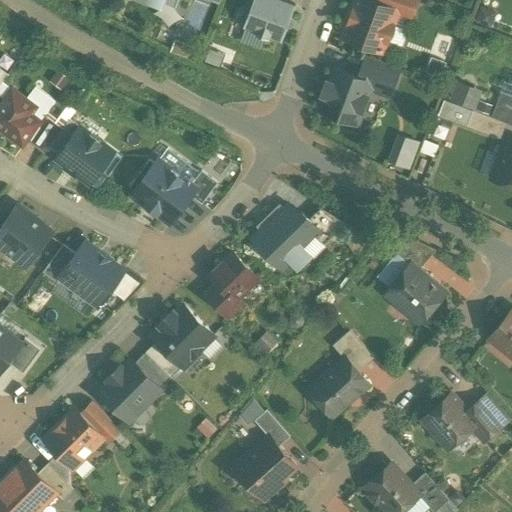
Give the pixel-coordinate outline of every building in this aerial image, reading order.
[(294,4),(284,0),(253,0),(244,26),(245,26),(256,30),(255,31),(254,33),(269,38),(270,37),(269,36),(270,35),(281,39),(281,40),(282,40),(295,4),(294,3),(294,4)] [(377,1),(374,0),(356,0),(343,36),(383,50),(397,13),(398,9),(377,1)] [(416,0),(377,0),(377,1),(398,9),(397,13),(410,18),(416,0)] [(399,70),(365,58),(358,76),(372,81),(370,88),(390,95),(399,70)] [(358,76),(335,67),(330,81),(326,80),(321,93),(325,95),(320,108),(357,122),(370,88),(372,81),(358,76)] [(35,106),(13,89),(0,106),(0,126),(22,143),(26,139),(40,120),(39,119),(30,113),(35,106)] [(511,95),(501,91),(491,116),(506,122),(511,124),(511,95)] [(472,110),(452,101),(439,135),(449,139),(456,121),(467,125),(472,110)] [(491,116),(472,109),(472,110),(467,125),(500,136),(506,122),(491,116)] [(44,112),(39,119),(40,120),(26,139),(44,152),(49,146),(63,127),(44,112)] [(63,127),(49,146),(59,153),(80,126),(70,118),(63,127)] [(121,156),(80,126),(59,153),(56,157),(67,165),(64,167),(75,175),(77,172),(91,182),(101,168),(108,173),(121,156)] [(414,169),(423,145),(401,136),(392,161),(414,169)] [(511,139),(507,138),(493,177),(511,184),(511,139)] [(191,183),(158,158),(154,162),(150,158),(130,185),(134,189),(131,193),(170,222),(191,194),(197,187),(191,183)] [(218,181),(202,169),(191,183),(197,187),(191,194),(202,202),(218,181)] [(289,202),(283,208),(280,205),(276,209),(275,209),(269,215),(273,218),(253,237),(282,267),(291,258),(294,261),(306,249),(304,246),(316,234),(321,229),(309,217),(302,210),(299,213),(289,202)] [(51,231),(17,205),(0,228),(0,227),(0,244),(27,264),(51,231)] [(347,222),(320,206),(309,217),(321,229),(316,234),(325,243),(347,222)] [(436,249),(405,234),(391,248),(410,264),(411,263),(419,269),(436,249)] [(124,270),(85,241),(76,253),(60,275),(61,276),(98,304),(124,270)] [(63,243),(43,271),(57,281),(61,276),(60,275),(76,253),(63,243)] [(258,277),(233,251),(210,273),(217,281),(235,299),(237,297),(258,277)] [(419,269),(411,263),(410,264),(391,287),(392,297),(394,299),(394,303),(410,317),(414,316),(420,321),(445,291),(419,269)] [(235,299),(217,281),(206,292),(228,315),(241,301),(237,297),(235,299)] [(184,304),(175,313),(172,311),(160,323),(162,326),(153,335),(157,339),(183,365),(186,367),(201,352),(198,349),(214,334),(184,304)] [(511,309),(490,337),(511,355),(511,309)] [(21,342),(0,326),(0,371),(9,360),(21,343),(21,342)] [(371,352),(350,329),(333,344),(344,357),(345,356),(354,367),(371,352)] [(21,343),(9,360),(23,371),(40,348),(25,337),(21,342),(21,343)] [(183,365),(157,339),(146,351),(171,376),(183,365)] [(171,376),(146,351),(135,361),(161,387),(171,376)] [(344,357),(327,372),(326,381),(313,392),(332,414),(368,382),(354,367),(345,356),(344,357)] [(135,361),(132,358),(123,368),(120,365),(107,378),(110,381),(100,390),(129,419),(161,387),(135,361)] [(451,393),(423,417),(448,446),(471,426),(477,422),(467,411),(451,393)] [(503,424),(481,399),(467,411),(477,422),(471,426),(484,440),(503,424)] [(119,426),(93,400),(81,413),(103,435),(103,436),(105,439),(119,426)] [(81,413),(75,407),(45,438),(70,463),(81,452),(84,455),(91,448),(103,436),(103,435),(81,413)] [(291,435),(267,408),(254,419),(269,435),(279,445),(291,435)] [(279,445),(269,435),(236,465),(264,497),(285,478),(285,473),(295,464),(279,445)] [(38,472),(26,459),(11,474),(10,474),(8,474),(4,478),(37,510),(56,491),(57,490),(38,472)] [(74,487),(49,461),(38,472),(57,490),(56,491),(62,498),(74,487)] [(411,484),(392,462),(366,485),(368,486),(367,494),(375,503),(382,503),(390,511),(398,511),(418,495),(420,494),(411,484)] [(449,498),(425,471),(411,484),(420,494),(418,495),(434,511),(449,498)] [(34,511),(37,510),(4,478),(0,482),(0,484),(1,484),(0,484),(0,511),(34,511)]
